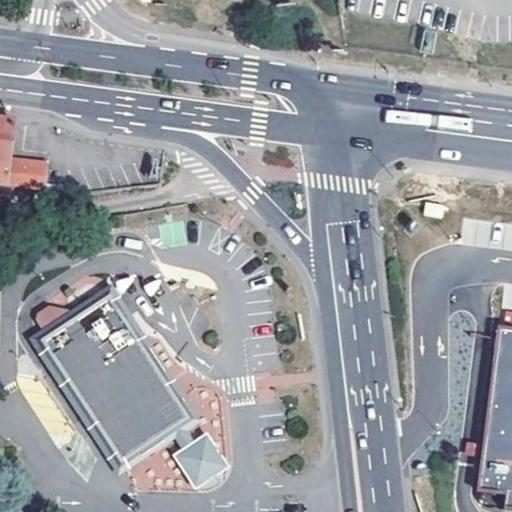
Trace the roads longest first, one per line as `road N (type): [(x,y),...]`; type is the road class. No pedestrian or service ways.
road 1 (secondary): [(143,107),(253,192),(351,308)]
road 2 (secondary): [(143,107),(281,125),(342,111)]
road 3 (tertiary): [(342,111),(338,182),(351,308)]
road 4 (secondary): [(210,70),(35,47)]
road 5 (secondary): [(511,133),(342,111)]
road 6 (secondary): [(0,88),(143,107)]
road 7 (secondary): [(210,70),(115,25),(87,0)]
road 8 (secondary): [(342,111),(284,80),(210,70)]
road 9 (tertiary): [(361,391),(340,420),(351,511)]
road 10 (tertiary): [(382,511),(372,419),(361,391)]
